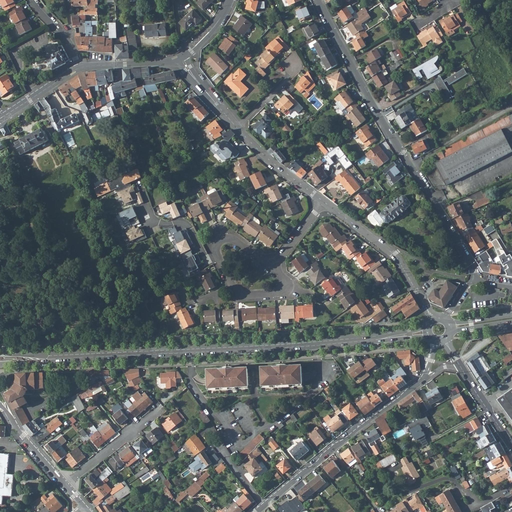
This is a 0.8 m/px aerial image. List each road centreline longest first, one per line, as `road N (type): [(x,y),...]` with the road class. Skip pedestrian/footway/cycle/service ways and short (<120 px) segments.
road 1 (tertiary): [(52,356),(427,331)]
road 2 (residential): [(317,0),(472,277)]
road 3 (residential): [(256,511),(422,379)]
road 4 (residential): [(434,319),(396,256),(323,201)]
road 5 (residential): [(160,410),(64,484)]
